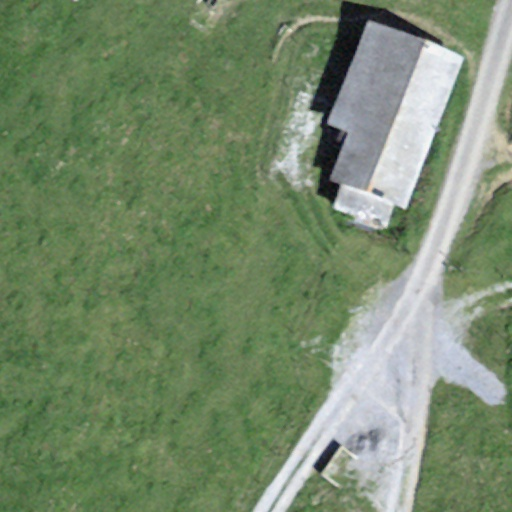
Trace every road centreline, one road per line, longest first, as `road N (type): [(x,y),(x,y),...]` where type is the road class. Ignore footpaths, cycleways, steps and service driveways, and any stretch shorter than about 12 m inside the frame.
road 1 (track): [(511,24),(476,147),(425,276),(373,367),(270,511)]
road 2 (track): [(393,511),(425,276)]
